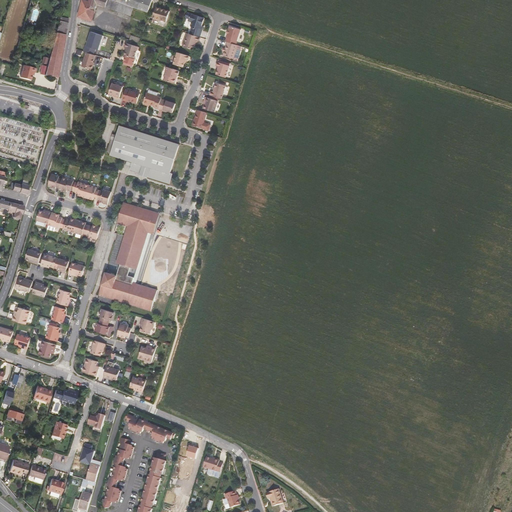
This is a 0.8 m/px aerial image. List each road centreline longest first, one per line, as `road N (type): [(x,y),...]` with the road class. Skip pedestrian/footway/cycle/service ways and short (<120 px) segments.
road 1 (track): [(511,109),(219,15)]
road 2 (residential): [(127,400),(239,452),(260,511)]
road 3 (residential): [(170,0),(219,15),(179,130)]
road 4 (residential): [(62,374),(109,216)]
